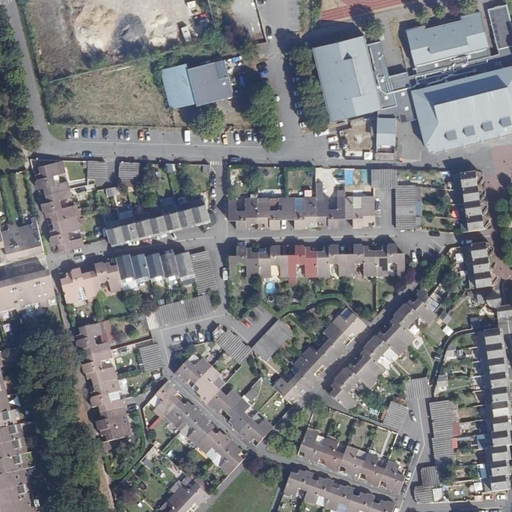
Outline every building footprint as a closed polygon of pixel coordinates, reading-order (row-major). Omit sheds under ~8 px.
[(71,0),(74,28),(91,27),(88,0),(71,0)] [(334,121),(378,110),(377,126),(371,126),(371,133),(377,133),(377,137),(377,145),(394,146),(396,146),(397,116),(399,116),(416,112),(418,119),(425,146),(428,145),(430,150),(433,150),(435,152),(444,150),(445,151),(446,151),(446,150),(463,146),(463,147),(465,146),(465,145),(481,141),(482,142),(483,142),(483,141),(500,137),(500,138),(501,138),(501,137),(511,133),(511,46),(498,49),(499,54),(491,56),(479,12),(460,17),(461,22),(426,30),(425,26),(406,31),(417,74),(409,76),(407,72),(389,76),(380,42),(366,45),(364,36),(313,49),(331,122),(334,121)] [(185,31),(185,42),(201,41),(200,30),(185,31)] [(197,103),(197,106),(216,101),(233,97),(224,60),(188,69),(187,64),(161,70),(171,110),(197,103)] [(401,123),(418,119),(416,112),(399,116),(401,123)] [(395,161),(396,146),(394,146),(394,153),(377,153),(377,145),(376,161),(395,161)] [(37,180),(35,180),(36,184),(37,189),(44,188),(45,195),(70,189),(68,181),(56,184),(54,176),(66,173),(63,161),(61,161),(39,166),(40,173),(36,175),(37,180)] [(106,162),(89,162),(89,169),(106,170),(106,162)] [(138,163),(121,163),(121,171),(138,171),(138,163)] [(105,178),(106,170),(89,169),(88,177),(105,178)] [(381,170),(372,170),(372,188),(381,188),(381,170)] [(389,187),(389,170),(381,170),(381,188),(389,187)] [(397,187),(397,171),(389,170),(389,187),(397,187)] [(138,171),(121,171),(120,178),(138,179),(138,171)] [(478,187),(476,173),(454,176),(456,190),(478,187)] [(138,179),(120,178),(120,186),(138,187),(138,179)] [(478,187),(456,190),(458,205),(479,202),(478,187)] [(107,197),(114,196),(112,188),(105,188),(107,197)] [(47,202),(41,204),(42,207),(43,212),(45,212),(47,218),(51,217),(53,223),(77,217),(74,205),(61,208),(59,199),(71,196),(70,189),(45,195),(47,202)] [(329,198),(316,198),(317,222),(323,223),(323,227),(328,227),(331,229),(338,229),(338,219),(346,219),(345,197),(345,190),(337,190),(337,210),(329,210),(329,198)] [(375,219),(374,197),(362,197),(363,210),(354,210),(353,197),(345,197),(346,219),(353,218),(353,228),(361,228),(362,226),(368,226),(368,219),(375,219)] [(258,223),(258,198),(245,198),(246,211),(237,211),(237,199),(228,198),(229,221),(236,221),(237,230),(244,230),(246,228),(251,228),(251,223),(258,223)] [(287,220),(287,198),(280,198),(279,211),(270,211),(270,199),(258,198),(258,223),(265,223),(265,228),(270,227),(273,229),(280,229),(280,220),(287,220)] [(316,198),(287,198),(287,220),(294,220),(295,229),(303,229),(304,227),(310,227),(310,222),(317,222),(316,198)] [(479,202),(458,205),(460,219),(482,216),(479,202)] [(206,205),(192,208),(195,223),(202,221),(210,219),(206,205)] [(195,223),(192,208),(178,212),(181,226),(188,225),(195,223)] [(178,212),(164,215),(168,230),(175,228),(181,226),(178,212)] [(168,230),(164,215),(149,218),(153,234),(160,232),(168,230)] [(483,230),(482,216),(460,219),(462,233),(483,230)] [(33,224),(25,226),(31,250),(37,249),(38,252),(44,251),(35,217),(31,219),(33,224)] [(58,244),(60,252),(84,246),(82,238),(70,241),(68,232),(80,229),(77,217),(53,223),(55,230),(50,231),(51,237),(50,238),(51,241),(52,246),(58,244)] [(153,234),(149,218),(135,222),(139,237),(146,235),(153,234)] [(31,250),(25,226),(17,228),(16,222),(12,223),(20,256),(27,255),(26,251),(31,250)] [(139,237),(135,222),(121,226),(125,241),(131,239),(139,237)] [(20,256),(12,223),(8,224),(9,230),(1,232),(4,243),(4,246),(7,256),(13,255),(14,258),(20,256)] [(107,229),(110,239),(111,244),(120,242),(125,241),(121,226),(107,229)] [(70,232),(72,239),(82,236),(80,230),(70,232)] [(466,262),(488,258),(486,244),(464,247),(466,262)] [(405,276),(405,255),(397,255),(397,245),(390,245),(387,247),(382,247),(382,252),(375,252),(376,277),(388,276),(388,264),(397,264),(397,276),(405,276)] [(339,277),(347,277),(346,256),(339,256),(339,246),(331,246),(329,248),(324,248),(324,253),(317,253),(317,277),(330,277),(329,265),(339,265),(339,277)] [(364,277),(376,277),(375,252),(369,252),(368,248),(364,247),(361,246),(354,246),(354,256),(346,256),(347,277),(355,277),(355,264),(363,264),(364,277)] [(247,279),(259,278),(258,254),(252,254),(252,249),(246,249),(244,247),(237,248),(237,257),(229,258),(230,279),(238,278),(238,266),(246,266),(247,279)] [(280,278),(288,278),(288,257),(281,257),(280,247),(273,247),(270,249),(266,249),(266,254),(258,254),(259,278),(271,278),(271,266),(280,266),(280,278)] [(305,277),(317,277),(317,253),(311,253),(310,248),(305,248),(303,247),(295,247),(295,257),(288,257),(288,278),(296,278),(297,265),(305,265),(305,277)] [(208,260),(206,252),(189,256),(191,264),(208,260)] [(191,264),(189,256),(180,258),(176,259),(181,279),(181,281),(184,280),(185,286),(196,284),(195,279),(193,272),(191,264)] [(166,280),(161,260),(160,257),(151,259),(146,261),(151,280),(151,283),(166,280)] [(181,279),(176,259),(175,257),(170,258),(161,260),(166,280),(166,282),(181,279)] [(151,280),(146,261),(145,258),(138,259),(131,261),(136,281),(136,283),(151,280)] [(468,275),(490,273),(488,258),(466,262),(468,275)] [(117,266),(122,284),(136,281),(131,261),(130,259),(123,260),(116,262),(117,266)] [(210,267),(208,260),(191,264),(193,272),(210,267)] [(96,272),(89,273),(95,297),(103,295),(100,283),(108,281),(112,293),(123,290),(122,284),(117,266),(111,268),(110,263),(104,265),(102,264),(95,266),(96,272)] [(212,275),(210,267),(193,272),(195,279),(212,275)] [(68,279),(61,281),(67,304),(78,302),(76,289),(84,287),(87,299),(95,297),(89,273),(81,275),(80,269),(73,271),(71,273),(67,274),(68,279)] [(45,275),(44,272),(37,274),(45,306),(49,306),(48,300),(56,298),(50,274),(45,275)] [(474,289),(492,287),(490,273),(468,275),(470,290),(474,289)] [(45,306),(37,274),(30,275),(31,279),(26,280),(32,304),(40,302),(42,308),(45,306)] [(197,287),(214,282),(212,275),(195,279),(196,284),(197,287)] [(25,306),(32,304),(26,280),(21,281),(20,278),(13,280),(21,313),(26,312),(25,306)] [(8,310),(16,308),(18,313),(21,313),(13,280),(6,281),(7,285),(2,286),(8,310)] [(208,292),(216,290),(214,282),(197,287),(199,294),(202,293),(208,292)] [(0,312),(8,310),(2,286),(0,286),(0,317),(1,318),(0,312)] [(496,308),(499,308),(501,304),(501,301),(500,296),(496,294),(493,294),(492,287),(474,289),(476,304),(486,303),(488,307),(492,308),(496,309),(496,308)] [(212,313),(208,295),(203,296),(201,296),(206,315),(212,313)] [(424,304),(429,298),(425,295),(420,300),(424,304)] [(199,316),(206,315),(201,296),(200,297),(194,298),(199,316)] [(199,316),(194,298),(187,300),(192,318),(199,316)] [(434,302),(429,298),(424,304),(429,309),(434,302)] [(399,311),(413,323),(419,317),(428,325),(436,316),(433,313),(429,309),(424,304),(420,300),(418,299),(414,304),(410,301),(407,305),(404,305),(399,311)] [(192,318),(187,300),(180,301),(185,320),(192,318)] [(185,320),(180,301),(173,303),(178,321),(185,320)] [(178,321),(173,303),(166,305),(171,323),(178,321)] [(171,323),(166,305),(160,307),(164,325),(171,323)] [(160,307),(153,308),(157,326),(164,325),(160,307)] [(153,308),(145,310),(147,315),(150,328),(157,326),(153,308)] [(407,330),(413,323),(399,311),(394,316),(394,319),(391,323),(394,326),(389,331),(407,348),(415,339),(407,330)] [(443,322),(448,315),(443,312),(438,318),(443,322)] [(332,324),(348,338),(352,334),(356,337),(360,333),(362,333),(367,327),(353,314),(347,321),(340,316),(332,324)] [(150,328),(147,315),(141,317),(143,325),(144,329),(150,328)] [(443,322),(447,326),(452,319),(448,315),(443,322)] [(143,325),(141,317),(134,318),(136,323),(137,322),(138,326),(143,325)] [(471,318),(473,328),(480,327),(478,317),(471,318)] [(293,332),(281,320),(275,326),(287,338),(293,332)] [(85,349),(87,356),(110,351),(108,343),(96,347),(94,337),(106,334),(103,322),(101,323),(79,328),(81,335),(76,336),(78,341),(76,342),(77,347),(78,351),(85,349)] [(343,350),(347,347),(343,343),(348,338),(332,324),(323,333),(330,339),(324,346),(338,359),(343,354),(343,350)] [(282,344),(285,340),(287,338),(275,326),(270,333),(282,344)] [(220,339),(226,333),(218,327),(212,333),(214,340),(214,341),(220,339)] [(501,344),(499,330),(478,333),(480,347),(501,344)] [(222,348),(234,336),(228,331),(226,333),(220,339),(214,341),(222,348)] [(398,357),(407,348),(389,331),(385,336),(381,333),(377,337),(375,337),(370,343),(383,355),(390,348),(398,357)] [(277,350),(282,344),(270,333),(265,338),(277,350)] [(222,348),(228,353),(239,341),(234,336),(222,348)] [(259,344),(271,356),(277,350),(265,338),(259,344)] [(234,359),(245,346),(239,341),(228,353),(234,359)] [(377,362),(383,355),(370,343),(364,348),(364,351),(361,355),(364,358),(359,363),(377,379),(386,370),(377,362)] [(142,357),(158,352),(156,344),(154,345),(140,349),(142,357)] [(266,361),(271,356),(259,344),(254,350),(266,361)] [(482,362),(504,358),(501,344),(480,347),(482,362)] [(240,364),(251,352),(245,346),(234,359),(240,364)] [(333,364),(338,359),(324,346),(317,354),(311,347),(303,356),(318,370),(323,365),(326,369),(330,365),(333,364)] [(83,370),(84,374),(86,374),(87,380),(92,379),(94,385),(117,379),(115,367),(102,370),(100,361),(112,358),(110,351),(87,356),(88,364),(82,366),(83,370)] [(144,364),(160,360),(158,352),(142,357),(144,364)] [(313,375),(318,370),(303,356),(295,365),(301,371),(295,378),(308,391),(313,386),(313,383),(317,378),(313,375)] [(506,373),(504,358),(482,362),(484,376),(505,373),(506,373)] [(200,361),(209,369),(212,367),(203,359),(200,361)] [(146,372),(152,371),(162,368),(160,360),(144,364),(146,372)] [(195,384),(209,369),(200,361),(195,367),(187,361),(180,370),(175,375),(180,380),(183,380),(187,383),(190,380),(195,384)] [(369,389),(377,379),(359,363),(355,368),(351,365),(348,369),(345,369),(340,375),(354,387),(360,380),(369,389)] [(154,376),(164,374),(162,368),(152,371),(154,376)] [(207,404),(219,390),(213,384),(218,378),(209,369),(195,384),(200,389),(197,393),(201,396),(201,399),(207,404)] [(507,387),(505,373),(484,376),(486,390),(506,388),(507,387)] [(347,394),(354,387),(340,375),(335,380),(335,383),(332,386),(335,390),(330,395),(348,412),(356,403),(347,394)] [(308,391),(295,378),(288,385),(281,379),(273,388),(277,392),(288,402),(293,397),(297,400),(300,397),(303,396),(308,391)] [(101,413),(124,408),(123,400),(121,401),(111,403),(108,394),(118,392),(120,391),(117,379),(94,385),(95,392),(90,393),(92,398),(90,399),(91,403),(93,408),(99,406),(101,413)] [(429,396),(427,379),(419,381),(421,397),(429,396)] [(414,398),(421,397),(419,381),(411,382),(414,398)] [(156,408),(165,417),(179,401),(175,397),(178,393),(174,390),(174,387),(168,382),(156,395),(162,402),(156,408)] [(406,399),(414,398),(411,382),(408,382),(404,383),(405,390),(406,399)] [(251,388),(245,397),(253,402),(259,393),(251,388)] [(508,402),(506,388),(486,390),(484,390),(487,405),(507,402),(508,402)] [(227,414),(241,399),(232,390),(226,397),(219,390),(207,404),(212,409),(215,409),(219,413),(222,410),(227,414)] [(111,403),(121,401),(118,392),(108,394),(111,403)] [(233,429),(238,434),(251,420),(245,413),(250,407),(241,399),(227,414),(232,419),(229,422),(233,425),(233,429)] [(181,418),(187,425),(200,411),(195,406),(192,407),(188,402),(184,406),(179,401),(165,417),(174,425),(181,418)] [(408,408),(392,402),(389,410),(405,416),(408,408)] [(448,402),(435,404),(431,405),(432,412),(449,409),(448,402)] [(509,416),(507,402),(487,405),(486,405),(488,419),(508,417),(509,416)] [(97,426),(98,430),(101,431),(102,436),(106,435),(108,442),(132,436),(129,424),(117,427),(114,418),(126,415),(124,408),(101,413),(103,421),(96,422),(97,426)] [(449,409),(432,412),(433,418),(451,416),(449,409)] [(402,423),(405,416),(389,410),(386,417),(402,423)] [(188,438),(197,446),(211,430),(207,426),(210,423),(206,419),(206,417),(200,411),(187,425),(194,431),(188,438)] [(0,429),(15,425),(13,419),(9,416),(8,412),(0,413),(0,429)] [(433,418),(434,426),(452,423),(451,416),(433,418)] [(399,431),(402,423),(386,417),(383,425),(399,431)] [(509,431),(508,417),(488,419),(486,420),(488,434),(507,432),(509,431)] [(259,443),(273,428),(265,420),(258,426),(251,420),(238,434),(244,439),(247,439),(251,442),(254,439),(259,443)] [(435,433),(453,430),(452,423),(434,426),(435,433)] [(16,430),(15,425),(0,429),(0,444),(18,440),(21,439),(19,432),(16,430)] [(212,448),(219,455),(232,441),(226,436),(224,436),(219,432),(217,435),(211,430),(197,446),(206,454),(212,448)] [(454,437),(453,430),(435,433),(436,439),(451,437),(454,437)] [(319,459),(324,447),(315,444),(318,436),(307,432),(300,452),(306,454),(304,458),(309,460),(310,462),(317,465),(318,463),(319,459)] [(488,434),(486,434),(488,449),(506,446),(509,446),(507,432),(488,434)] [(452,445),(451,437),(436,439),(433,440),(434,447),(452,445)] [(338,443),(327,439),(324,447),(319,459),(326,461),(324,466),(330,468),(331,470),(338,472),(339,470),(340,467),(344,455),(335,451),(338,443)] [(19,444),(18,440),(0,444),(0,459),(22,454),(24,454),(23,446),(19,444)] [(229,476),(243,460),(239,456),(242,453),(238,449),(237,446),(232,441),(219,455),(226,461),(220,468),(229,476)] [(452,445),(434,447),(435,454),(453,452),(452,445)] [(358,478),(360,474),(364,463),(356,459),(359,451),(347,446),(344,455),(340,467),(347,469),(345,473),(350,475),(352,478),(358,480),(358,478)] [(506,446),(488,449),(485,449),(487,464),(505,461),(508,461),(506,446)] [(453,452),(435,454),(436,461),(454,459),(453,452)] [(0,475),(20,470),(23,470),(21,463),(23,459),(22,454),(0,459),(0,475)] [(379,486),(381,482),(385,470),(376,467),(379,458),(368,454),(364,463),(360,474),(367,476),(366,481),(370,482),(372,485),(379,487),(379,486)] [(454,459),(436,461),(437,468),(455,466),(454,459)] [(487,478),(505,476),(508,475),(505,461),(487,464),(485,464),(487,478)] [(399,495),(406,478),(396,474),(399,466),(388,462),(385,470),(381,482),(387,484),(386,488),(391,490),(392,492),(399,495)] [(440,485),(437,468),(430,469),(432,486),(440,485)] [(432,486),(430,469),(422,470),(424,487),(432,486)] [(0,490),(23,485),(26,484),(25,477),(21,475),(20,470),(0,475),(0,490)] [(305,473),(299,471),(297,475),(291,473),(284,493),(296,497),(299,488),(307,492),(312,480),(313,476),(314,475),(307,471),(305,473)] [(486,493),(507,490),(505,476),(487,478),(484,479),(486,493)] [(319,483),(312,480),(307,492),(304,500),(315,505),(319,496),(328,499),(332,488),(334,484),(334,482),(327,479),(324,480),(320,479),(319,483)] [(183,486),(175,494),(190,508),(194,503),(199,506),(202,503),(204,502),(210,497),(196,484),(190,491),(183,486)] [(0,506),(27,500),(30,499),(28,492),(25,490),(23,485),(0,490),(0,506)] [(332,488),(328,499),(325,508),(336,511),(339,504),(348,507),(352,495),(354,491),(355,490),(348,487),(345,488),(340,486),(339,490),(332,488)] [(433,494),(432,490),(432,486),(424,487),(416,488),(417,496),(433,494)] [(434,503),(444,503),(442,488),(432,490),(433,494),(434,502),(434,503)] [(348,507),(346,511),(359,511),(360,511),(362,511),(369,511),(373,503),(375,498),(375,497),(368,494),(366,495),(361,493),(359,498),(352,495),(348,507)] [(173,509),(169,511),(187,511),(190,508),(175,494),(166,503),(173,509)] [(417,504),(434,502),(433,494),(417,496),(417,504)] [(33,511),(32,506),(28,505),(27,500),(0,506),(0,511),(33,511)] [(369,511),(392,511),(396,505),(389,502),(386,503),(381,501),(380,505),(373,503),(369,511)]
